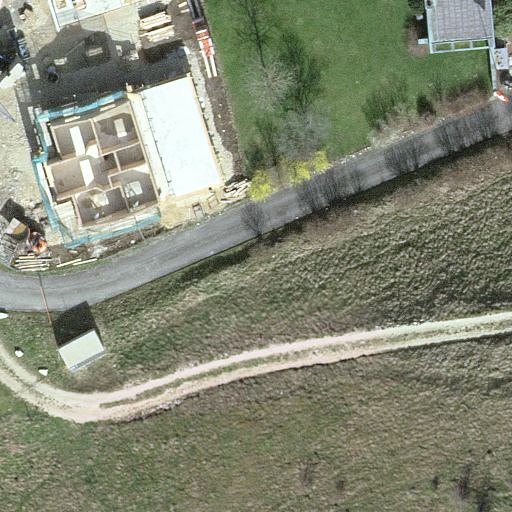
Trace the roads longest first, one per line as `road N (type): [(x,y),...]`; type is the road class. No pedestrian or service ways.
road 1 (track): [(511,110),(269,194),(48,294),(0,294)]
road 2 (track): [(0,341),(27,369),(104,394),(511,320)]
